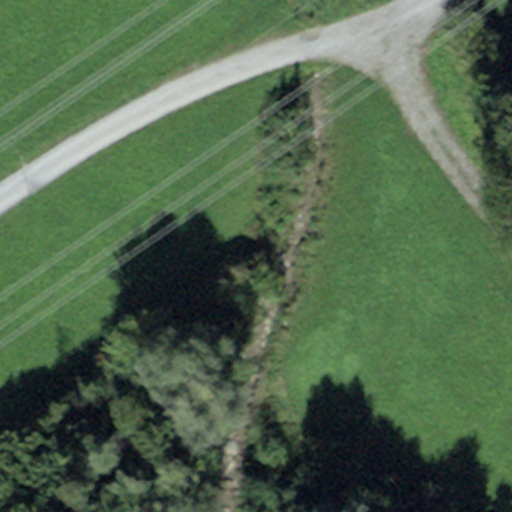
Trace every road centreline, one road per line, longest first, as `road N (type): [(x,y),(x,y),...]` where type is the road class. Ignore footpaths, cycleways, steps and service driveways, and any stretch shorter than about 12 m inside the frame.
road 1 (track): [(430,0),(196,82),(102,132),(0,201)]
road 2 (track): [(368,25),(511,212)]
